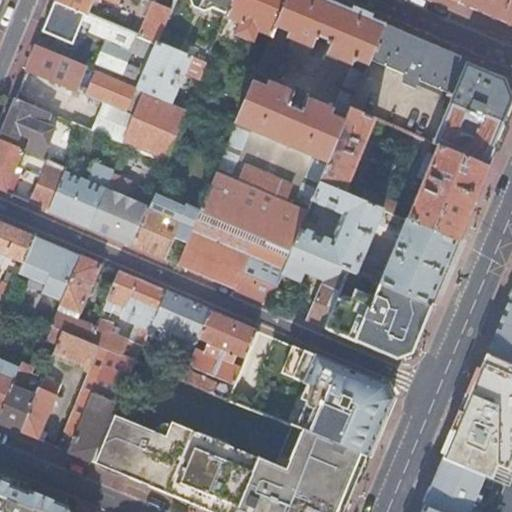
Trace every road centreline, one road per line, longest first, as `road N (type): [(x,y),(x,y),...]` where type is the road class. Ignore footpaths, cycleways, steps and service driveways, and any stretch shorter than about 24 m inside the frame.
road 1 (residential): [(0,205),(437,391)]
road 2 (secondary): [(437,391),(511,213)]
road 3 (residential): [(0,453),(140,511)]
road 4 (residential): [(511,56),(378,0)]
road 5 (secondary): [(386,511),(437,391)]
